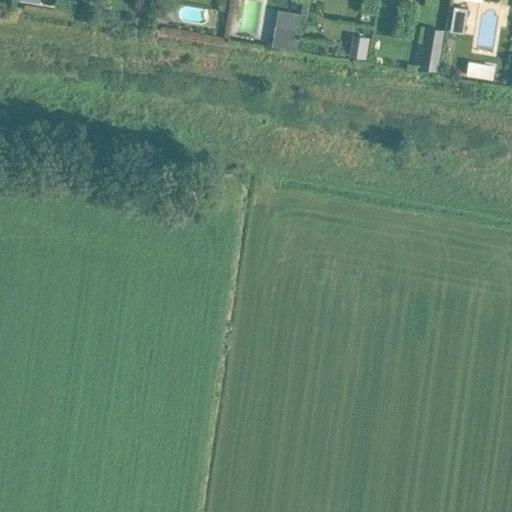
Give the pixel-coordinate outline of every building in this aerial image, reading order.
[(269,13),(270,0),(253,0),(252,12),(269,13)] [(289,0),(288,25),(311,27),(312,0),(289,0)] [(507,33),(511,0),(494,0),(490,30),(507,33)] [(163,4),(161,16),(172,18),(174,5),(163,4)] [(452,10),(450,25),(466,28),(468,12),(452,10)] [(277,24),(274,44),(296,48),(300,28),(277,24)] [(428,28),(422,68),(435,70),(442,31),(428,28)]
